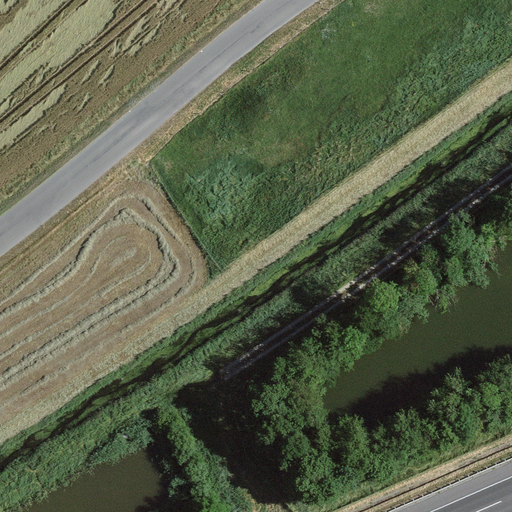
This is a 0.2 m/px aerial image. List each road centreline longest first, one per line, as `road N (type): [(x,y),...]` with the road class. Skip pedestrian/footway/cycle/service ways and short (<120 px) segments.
road 1 (tertiary): [(293,0),(0,236)]
road 2 (track): [(209,384),(511,170)]
